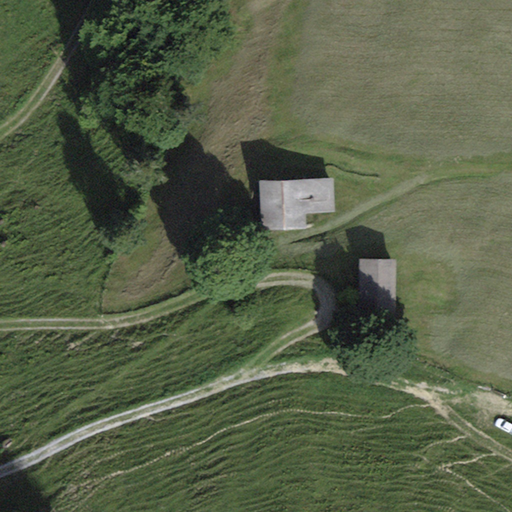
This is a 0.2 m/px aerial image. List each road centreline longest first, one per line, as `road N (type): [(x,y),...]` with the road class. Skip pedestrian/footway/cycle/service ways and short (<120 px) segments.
road 1 (track): [(0,467),(255,371),(327,310),(324,286),(279,275),(124,322),(0,325)]
road 2 (track): [(0,128),(28,109),(58,71),(88,0)]
